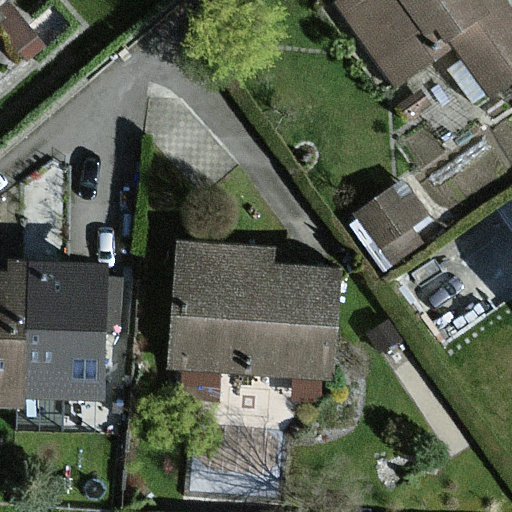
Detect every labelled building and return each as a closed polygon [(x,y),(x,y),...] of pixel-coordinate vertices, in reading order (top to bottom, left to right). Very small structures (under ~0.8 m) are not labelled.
[(488,91),(511,74),(511,18),(499,0),(340,0),(336,3),(393,85),(442,52),(436,44),(449,35),(488,91)] [(422,215),(401,185),(359,214),(391,261),(416,244),(404,227),(422,215)] [(170,364),(324,376),(331,278),(262,273),(263,257),(179,251),(170,364)] [(98,271),(15,268),(15,280),(11,398),(94,400),(98,271)] [(0,406),(11,407),(11,398),(15,280),(0,279),(0,406)]
